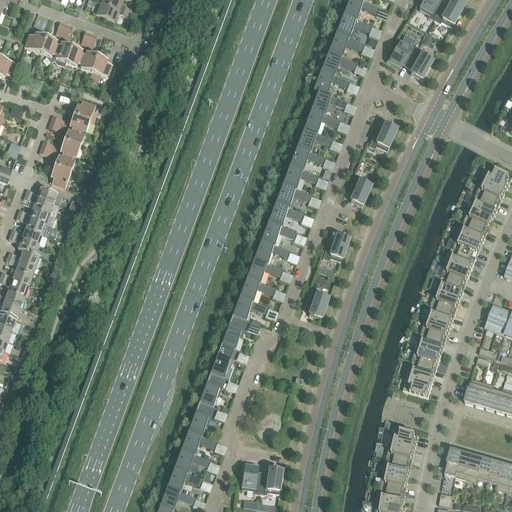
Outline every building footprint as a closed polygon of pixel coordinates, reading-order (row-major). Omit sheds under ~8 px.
[(102,0),(101,6),(129,16),(130,12),(121,8),(123,2),(123,1),(119,0),(102,0)] [(362,4),(351,0),(350,0),(343,18),(354,23),(355,22),(359,10),(377,18),(380,10),(362,3),(362,4)] [(445,4),(440,1),(440,0),(425,0),(426,0),(419,13),(428,18),(428,20),(434,24),(445,4)] [(445,4),(434,24),(440,27),(441,25),(451,31),(463,10),(452,4),(450,7),(445,4)] [(129,16),(101,6),(96,17),(115,24),(118,17),(127,20),(129,16)] [(343,18),(335,37),(347,41),(347,40),(352,29),(370,36),(373,29),(355,22),(354,23),(343,18)] [(56,37),(61,39),(66,27),(60,25),(56,37)] [(61,39),(67,41),(72,29),(66,27),(61,39)] [(81,46),(87,48),(91,37),(85,34),(81,46)] [(25,51),(41,57),(47,40),(36,37),(35,40),(29,38),(25,51)] [(91,37),(87,48),(93,50),(97,39),(91,37)] [(335,37),(328,55),(339,60),(340,59),(344,48),(362,55),(365,48),(347,40),(347,41),(335,37)] [(56,47),(57,44),(47,40),(41,57),(44,58),(44,59),(49,65),(54,64),(55,65),(59,54),(54,52),(56,47)] [(418,51),(412,47),(411,49),(401,44),(394,56),(392,54),(386,64),(396,70),(397,69),(400,71),(402,67),(407,70),(418,51)] [(59,54),(55,65),(57,67),(64,70),(66,66),(72,50),(61,46),(60,49),(56,47),(54,52),(59,54)] [(77,67),(82,69),(84,64),(79,62),(81,57),(82,54),(72,50),(66,66),(76,70),(77,67)] [(418,51),(407,70),(413,73),(411,77),(422,83),(432,65),(422,59),(425,54),(418,51)] [(81,72),(91,76),(97,59),(87,55),(86,58),(81,57),(79,62),(84,64),(82,69),(81,72)] [(358,66),(340,59),(339,60),(328,55),(321,74),(332,78),(337,66),(355,73),(358,66)] [(97,59),(91,76),(107,81),(112,68),(106,66),(108,63),(97,59)] [(0,61),(0,79),(4,81),(5,78),(11,80),(16,67),(10,65),(0,61)] [(318,94),(325,97),(325,96),(329,85),(348,92),(350,85),(332,78),(321,74),(313,93),(318,95),(318,94)] [(318,94),(318,95),(311,113),(322,117),(327,105),(345,112),(348,105),(325,96),(325,97),(318,94)] [(77,109),(73,119),(90,125),(96,109),(82,104),(80,110),(77,109)] [(311,113),(304,132),(315,136),(315,135),(320,124),(338,131),(341,124),(322,117),(311,113)] [(51,125),(62,129),(64,123),(53,119),(51,125)] [(73,131),(71,135),(76,137),(78,132),(83,134),(86,136),(90,125),(73,119),(69,129),(73,131)] [(51,125),(49,131),(60,135),(62,129),(51,125)] [(396,133),(385,128),(383,131),(378,129),(369,149),(375,152),(377,148),(388,152),(396,133)] [(68,134),(64,144),(80,151),(84,140),(81,139),(83,134),(78,132),(76,137),(71,135),(68,134)] [(304,132),(296,150),(308,155),(308,154),(312,143),(331,150),(334,142),(315,135),(315,136),(304,132)] [(41,150),(53,155),(55,149),(44,144),(41,150)] [(63,156),(61,160),(61,161),(66,162),(68,158),(73,159),(73,160),(76,161),(80,151),(64,144),(60,155),(63,156)] [(41,150),(39,156),(51,160),(53,155),(41,150)] [(308,155),(296,150),(289,169),(301,174),(301,173),(305,161),(324,168),(326,161),(308,154),(308,155)] [(58,159),(54,170),(71,176),(75,165),(72,164),(73,160),(73,159),(68,158),(66,162),(61,161),(61,160),(58,159)] [(301,174),(289,169),(282,188),(294,192),(294,191),(298,180),(316,187),(319,180),(301,173),(301,174)] [(71,176),(54,170),(51,180),(54,181),(52,187),(65,192),(71,176)] [(511,181),(489,170),(482,184),(505,195),(511,181)] [(362,181),(356,178),(347,198),(352,201),(350,204),(362,209),(371,190),(360,185),(362,181)] [(482,184),(475,197),(499,208),(505,195),(482,184)] [(282,188),(275,207),(286,211),(287,210),(291,199),(309,206),(312,198),(294,191),(294,192),(282,188)] [(33,195),(31,200),(53,208),(59,210),(62,199),(41,191),(39,197),(33,195)] [(475,197),(469,211),(493,222),(499,208),(475,197)] [(35,206),(33,212),(50,218),(53,208),(31,200),(30,204),(35,206)] [(275,207),(268,225),(279,230),(280,229),(284,217),(302,224),(305,217),(287,210),(286,211),(275,207)] [(469,211),(463,225),(487,235),(493,222),(469,211)] [(24,220),(29,222),(46,228),(50,218),(33,212),(31,217),(25,215),(24,220)] [(29,222),(26,232),(42,238),(46,228),(29,222)] [(279,230),(268,225),(261,244),(272,248),(273,247),(277,236),(295,243),(298,236),(280,229),(279,230)] [(487,235),(463,225),(457,238),(482,248),(487,235)] [(26,232),(22,242),(38,248),(42,238),(26,232)] [(457,238),(452,252),(476,262),(482,248),(457,238)] [(349,243),(337,239),(336,242),(330,240),(322,262),(329,264),(331,259),(342,263),(349,243)] [(18,253),(23,255),(23,254),(34,258),(35,258),(38,248),(22,242),(16,240),(15,245),(20,247),(18,253)] [(261,244),(254,263),(265,267),(265,266),(270,255),(288,262),(291,254),(273,247),(272,248),(261,244)] [(452,252),(446,266),(471,276),(476,262),(452,252)] [(14,262),(19,264),(36,271),(40,260),(35,258),(34,258),(23,254),(23,255),(21,260),(15,258),(14,262)] [(18,269),(16,275),(32,281),(36,271),(19,264),(14,262),(12,267),(18,269)] [(265,267),(254,263),(247,281),(258,286),(258,285),(263,273),(281,280),(284,273),(265,266),(265,267)] [(446,266),(441,280),(465,289),(471,276),(446,266)] [(8,278),(6,283),(28,291),(32,281),(16,275),(14,280),(8,278)] [(441,280),(436,294),(460,303),(465,289),(441,280)] [(247,281),(239,300),(251,304),(251,303),(255,292),(274,299),(277,292),(258,285),(258,286),(247,281)] [(10,289),(8,295),(25,301),(28,291),(6,283),(5,287),(10,289)] [(319,293),(312,291),(305,312),(310,314),(309,318),(321,322),(328,302),(317,298),(319,293)] [(460,303),(436,294),(430,308),(455,317),(460,303)] [(0,298),(0,299),(0,303),(21,311),(25,301),(8,295),(6,300),(0,298)] [(251,304),(239,300),(232,319),(244,323),(244,322),(248,311),(267,318),(269,310),(251,303),(251,304)] [(21,311),(0,303),(0,308),(3,309),(1,315),(17,321),(21,311)] [(455,317),(430,308),(426,322),(450,331),(455,317)] [(486,332),(496,336),(504,315),(494,311),(486,332)] [(496,336),(505,339),(511,320),(511,317),(504,315),(496,336)] [(0,330),(12,335),(16,324),(0,318),(0,330)] [(232,319),(221,348),(233,352),(233,351),(237,340),(241,341),(248,324),(244,322),(244,323),(232,319)] [(426,322),(421,336),(446,344),(450,331),(426,322)] [(0,330),(0,341),(8,345),(12,335),(0,330)] [(416,350),(441,358),(446,344),(421,336),(416,350)] [(0,353),(5,355),(8,345),(0,341),(0,353)] [(221,348),(210,377),(222,381),(222,380),(226,369),(230,370),(237,353),(233,351),(233,352),(221,348)] [(416,350),(412,364),(437,372),(441,358),(416,350)] [(479,357),(494,361),(496,355),(481,351),(479,357)] [(478,360),(476,366),(488,369),(490,363),(478,360)] [(412,364),(407,379),(433,386),(437,372),(412,364)] [(199,406),(211,410),(211,409),(215,398),(219,399),(226,382),(222,380),(222,381),(210,377),(199,406)] [(433,386),(407,379),(403,394),(428,401),(433,386)] [(475,410),(476,410),(483,385),(472,382),(465,406),(466,406),(466,407),(473,409),(474,407),(476,407),(475,410)] [(486,413),(493,388),(483,385),(476,410),(483,412),(484,410),(486,410),(486,413)] [(496,416),(503,391),(501,395),(492,393),(494,388),(493,388),(486,413),(494,415),(494,413),(497,413),(496,415),(496,416)] [(511,400),(511,393),(503,391),(496,416),(504,418),(505,416),(507,416),(506,418),(507,419),(511,400)] [(211,410),(199,406),(188,435),(199,439),(200,438),(204,427),(208,428),(215,411),(211,409),(211,410)] [(393,432),(389,447),(415,454),(419,438),(393,432)] [(199,439),(188,435),(181,453),(192,458),(193,457),(197,445),(215,452),(218,445),(200,438),(199,439)] [(389,447),(386,462),(412,468),(415,454),(389,447)] [(211,464),(193,457),(192,458),(181,453),(174,472),(185,476),(186,476),(190,464),(208,471),(211,464)] [(445,477),(455,480),(462,456),(461,458),(459,457),(460,455),(452,453),(452,454),(451,453),(445,477)] [(455,480),(466,483),(473,459),(472,459),(472,461),(470,460),(471,458),(462,456),(455,480)] [(481,461),(473,459),(466,483),(476,486),(483,462),(482,464),(480,463),(481,461)] [(386,462),(383,476),(409,482),(412,468),(386,462)] [(491,464),(483,462),(476,486),(477,486),(478,482),(488,485),(494,465),(493,465),(493,467),(490,466),(491,464)] [(496,492),(497,492),(504,468),(503,470),(501,469),(501,467),(494,465),(488,485),(498,487),(496,492)] [(253,497),(260,498),(263,475),(257,475),(257,471),(253,470),(253,469),(242,468),(241,478),(244,479),(242,493),(253,494),(253,497)] [(511,470),(504,468),(497,492),(508,495),(511,479),(511,472),(511,470)] [(204,482),(186,476),(185,476),(174,472),(167,491),(178,495),(178,494),(183,483),(201,490),(204,482)] [(263,475),(260,498),(267,499),(267,496),(278,498),(282,474),(269,472),(269,476),(263,475)] [(383,476),(380,491),(406,496),(409,482),(383,476)] [(178,495),(167,491),(160,509),(166,511),(171,511),(176,501),(194,508),(197,501),(178,494),(178,495)] [(380,491),(377,507),(403,511),(406,496),(380,491)] [(440,502),(452,505),(453,499),(441,497),(440,502)] [(439,508),(451,510),(452,505),(440,502),(439,508)]
